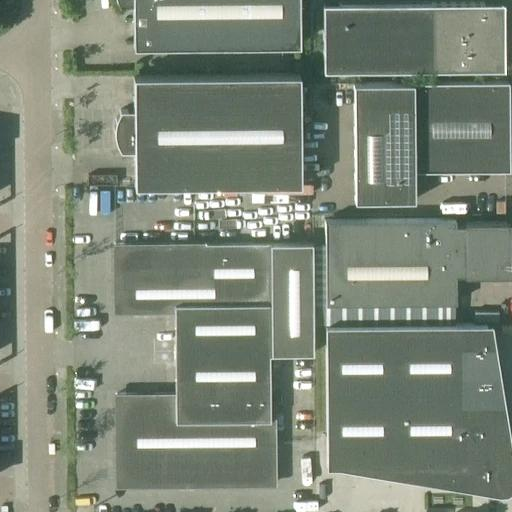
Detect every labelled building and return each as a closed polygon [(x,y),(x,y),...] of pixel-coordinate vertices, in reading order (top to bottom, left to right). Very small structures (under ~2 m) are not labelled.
[(298,43),(297,0),(115,0),(116,2),(118,5),(131,4),(132,44),(298,43)] [(503,69),(502,1),(322,3),(322,70),(503,69)] [(299,183),(298,72),(132,74),(132,109),(119,109),(117,112),(114,120),(113,126),(113,132),(114,138),(115,142),(118,147),(120,150),(133,150),(133,184),(299,183)] [(504,170),(503,82),(508,82),(508,81),(352,82),(353,200),(413,199),(413,170),(504,170)] [(510,271),(509,226),(505,222),(463,222),(463,224),(454,224),(454,218),(323,219),(324,303),(455,301),(454,274),(464,274),(464,276),(505,275),(510,271)] [(267,242),(114,243),(114,310),(173,310),(174,393),(115,393),(116,484),(273,483),(272,402),(268,402),(268,353),(311,352),(310,242),(267,242)] [(511,464),(511,458),(494,348),(486,348),(486,323),(324,324),(325,465),(422,465),(423,480),(487,490),(487,485),(499,487),(503,486),(507,484),(509,480),(509,476),(508,464),(511,464)]
